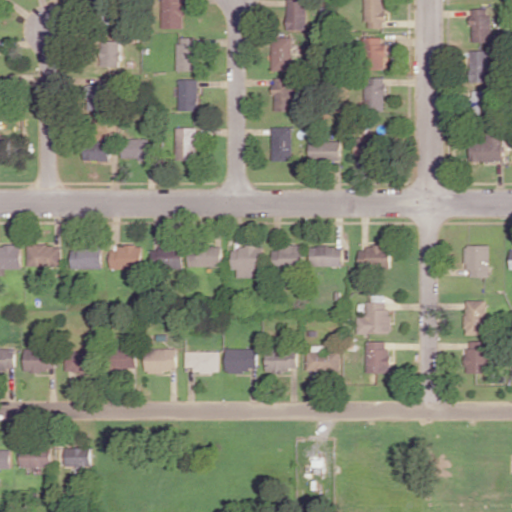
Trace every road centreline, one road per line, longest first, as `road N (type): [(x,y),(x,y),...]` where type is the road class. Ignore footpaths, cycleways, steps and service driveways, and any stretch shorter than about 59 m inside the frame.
road 1 (residential): [(0,409),(511,410)]
road 2 (residential): [(511,203),(0,204)]
road 3 (residential): [(430,0),(431,410)]
road 4 (residential): [(238,0),(239,204)]
road 5 (residential): [(48,26),(51,204)]
